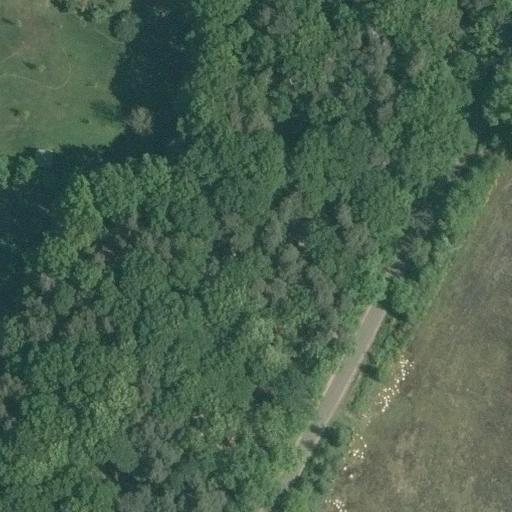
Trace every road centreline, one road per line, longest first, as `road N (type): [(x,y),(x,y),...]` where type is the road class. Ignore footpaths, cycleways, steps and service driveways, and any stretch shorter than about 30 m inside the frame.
road 1 (unclassified): [(270,511),(511,61)]
road 2 (track): [(511,44),(356,0)]
